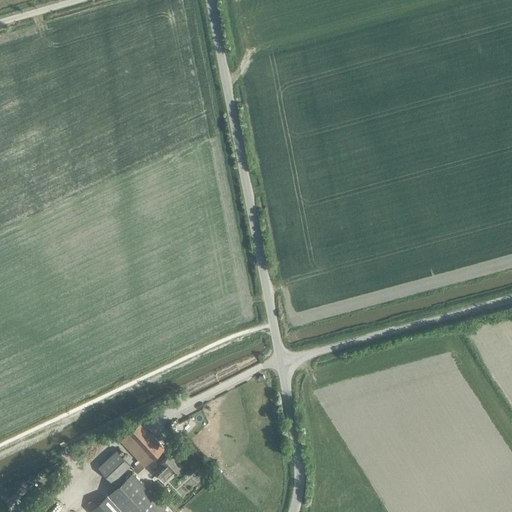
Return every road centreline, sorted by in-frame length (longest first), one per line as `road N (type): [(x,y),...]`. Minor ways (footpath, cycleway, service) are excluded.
road 1 (unclassified): [(281,358),(210,0)]
road 2 (unclassified): [(281,358),(511,296)]
road 3 (unclassified): [(294,511),(298,459),(281,358)]
